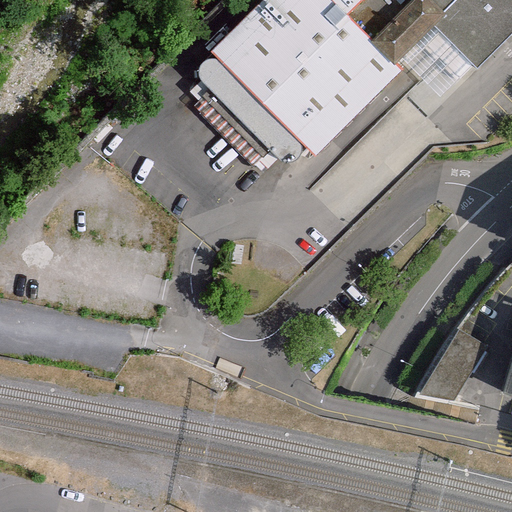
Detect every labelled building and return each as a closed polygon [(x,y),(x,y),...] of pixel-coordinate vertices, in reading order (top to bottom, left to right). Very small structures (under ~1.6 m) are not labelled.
[(334,0),(267,0),(215,55),(309,157),(404,70),(396,63),(375,41),(349,15),(334,0)] [(334,0),(349,15),(360,0),(334,0)] [(411,0),(375,41),(396,63),(434,23),(449,8),(441,0),(411,0)] [(511,0),(441,0),(449,8),(434,23),(481,71),(511,40),(511,0)] [(309,157),(215,55),(195,76),(211,90),(203,107),(263,175),(272,173),(277,164),(286,169),(298,171),(309,157)] [(490,348),(463,330),(425,390),(453,407),(490,348)]
